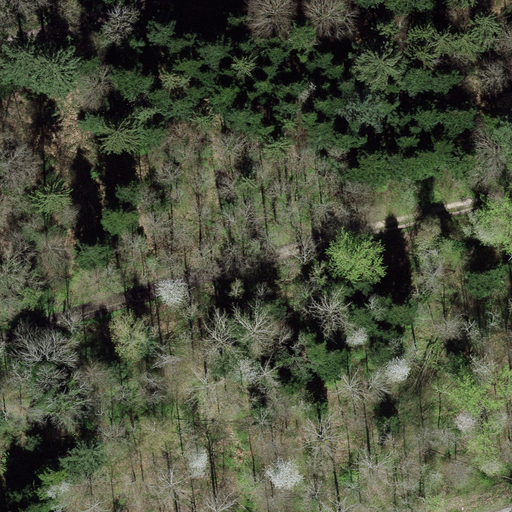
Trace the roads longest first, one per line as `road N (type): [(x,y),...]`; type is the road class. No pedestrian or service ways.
road 1 (track): [(0,346),(409,222),(511,201)]
road 2 (track): [(0,44),(149,0)]
